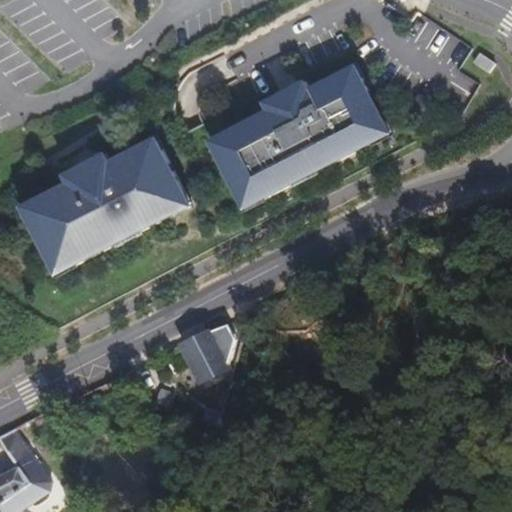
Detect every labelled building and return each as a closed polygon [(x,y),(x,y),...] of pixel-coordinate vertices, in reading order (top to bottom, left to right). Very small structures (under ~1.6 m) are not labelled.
[(340,80),(359,69),(358,67),(338,77),(340,80)] [(215,145),(225,164),(227,163),(238,185),(236,186),(246,207),(265,197),(267,199),(296,184),(294,182),(318,169),(320,172),(373,144),(372,142),(392,131),(381,111),(378,113),(367,91),(370,90),(359,69),(340,80),(338,77),(311,91),(307,82),(293,90),(297,98),(287,103),(282,95),(280,93),(277,95),(278,98),(268,103),(272,111),(233,131),(234,134),(215,145)] [(297,98),(293,90),(282,95),(287,103),(297,98)] [(234,134),(233,131),(213,142),(215,145),(234,134)] [(372,142),(373,144),(393,134),(392,131),(372,142)] [(158,138),(138,148),(140,152),(160,141),(158,138)] [(44,196),(46,199),(26,209),(36,228),(39,227),(50,249),(47,250),(58,270),(77,260),(79,263),(118,243),(117,241),(141,229),(142,231),(173,216),(172,213),(191,202),(175,172),(173,173),(168,164),(171,163),(160,141),(140,152),(138,148),(111,162),(107,154),(93,161),(97,169),(87,174),(83,166),(81,164),(77,166),(78,169),(68,174),(72,182),(44,196)] [(93,161),(83,166),(87,174),(97,169),(93,161)] [(44,196),(25,206),(26,209),(46,199),(44,196)] [(247,209),(267,199),(265,197),(246,207),(247,209)] [(193,206),(191,202),(172,213),(173,216),(193,206)] [(77,260),(58,270),(59,273),(79,263),(77,260)] [(224,326),(212,330),(183,345),(203,382),(231,368),(229,364),(235,348),(224,326)] [(22,473),(0,480),(0,511),(19,511),(50,492),(53,484),(18,429),(0,437),(22,473)]
